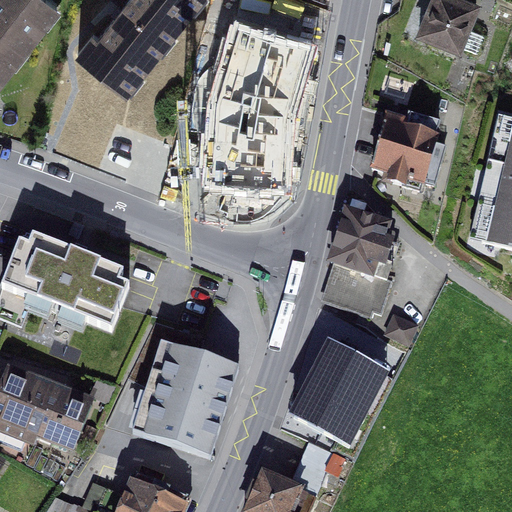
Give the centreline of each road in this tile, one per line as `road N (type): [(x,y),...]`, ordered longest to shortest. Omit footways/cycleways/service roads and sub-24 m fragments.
road 1 (residential): [(304,274),(0,173)]
road 2 (tertiary): [(304,274),(219,511)]
road 3 (residential): [(328,164),(511,305)]
road 4 (tertiary): [(358,0),(328,164)]
